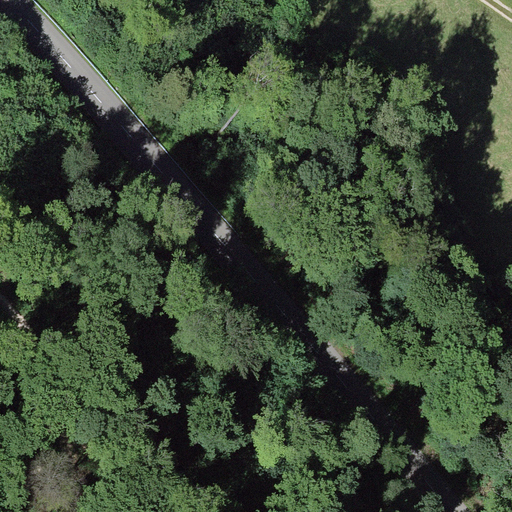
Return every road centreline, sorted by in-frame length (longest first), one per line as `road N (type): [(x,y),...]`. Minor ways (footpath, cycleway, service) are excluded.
road 1 (tertiary): [(22,0),(87,66),(406,449),(446,511)]
road 2 (track): [(13,511),(54,413),(34,331),(0,303)]
